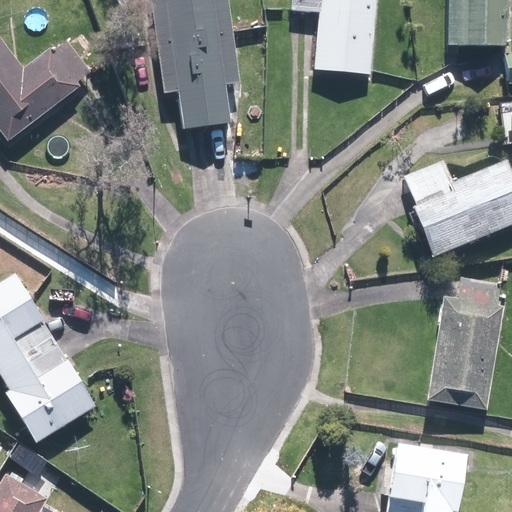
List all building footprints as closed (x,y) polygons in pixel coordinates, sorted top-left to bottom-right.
[(170,92),(177,133),(229,124),(222,83),(235,81),(221,0),(139,0),(144,26),(146,25),(158,94),(170,92)] [(369,0),(287,0),(287,14),(312,15),(309,72),(366,75),(369,0)] [(504,46),(503,0),(441,0),(442,47),(504,46)] [(0,45),(0,139),(2,143),(48,108),(77,87),(47,48),(19,70),(0,45)] [(511,52),(501,53),(501,84),(511,83),(511,52)] [(509,141),(510,167),(511,166),(511,99),(497,101),(498,141),(509,141)] [(441,160),(400,178),(411,204),(403,207),(426,261),(511,224),(511,187),(500,160),(451,182),(441,160)] [(12,273),(0,280),(0,383),(4,390),(0,392),(0,398),(29,446),(92,408),(12,273)] [(501,307),(493,306),(497,285),(456,278),(452,299),(436,297),(419,401),(483,412),(501,307)] [(463,511),(474,447),(398,435),(385,511),(463,511)] [(46,511),(61,490),(0,450),(0,511),(46,511)]
